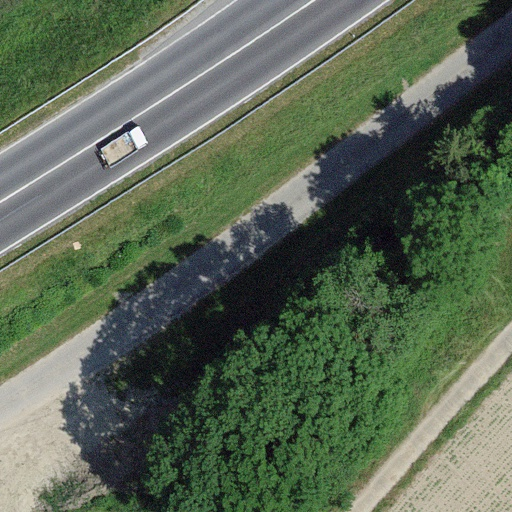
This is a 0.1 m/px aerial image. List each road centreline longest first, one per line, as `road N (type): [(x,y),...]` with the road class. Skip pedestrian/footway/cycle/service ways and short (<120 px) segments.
road 1 (primary): [(313,0),(0,201)]
road 2 (track): [(358,511),(511,339)]
